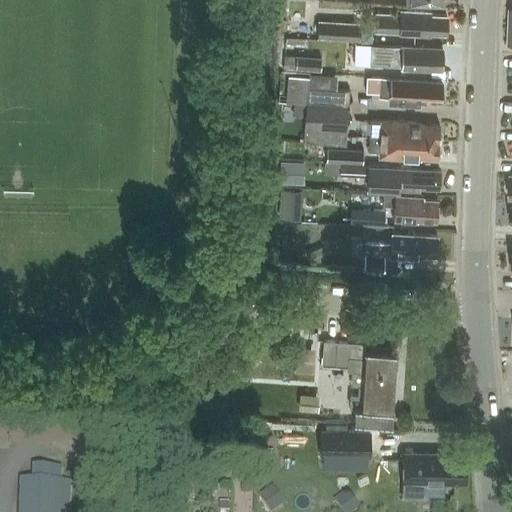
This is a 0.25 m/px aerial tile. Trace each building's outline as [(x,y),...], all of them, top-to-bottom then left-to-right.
[(377,14),(376,32),(401,33),(425,35),(425,32),(446,33),(447,15),(430,14),(430,11),(402,10),(402,15),(377,14)] [(358,40),(359,24),(318,21),(317,37),(358,40)] [(442,71),(443,48),(372,45),(371,64),(388,65),(402,66),(402,69),(413,69),(413,72),(425,72),(425,70),(442,71)] [(320,57),(296,55),(294,69),(319,71),(320,57)] [(336,106),(348,107),(350,90),(337,89),(337,78),(310,76),(310,79),(289,78),(287,103),(307,104),(336,106)] [(380,78),(379,98),(389,98),(389,103),(403,104),(420,105),(421,102),(426,102),(426,97),(441,98),(442,81),(380,78)] [(346,144),(348,107),(336,106),(307,104),(304,142),(346,144)] [(370,138),(439,142),(440,126),(418,124),(418,122),(381,120),(371,119),(370,138)] [(438,158),(439,142),(370,138),(369,150),(380,151),(379,156),(416,159),(416,157),(438,158)] [(325,162),(360,164),(360,152),(326,150),(325,162)] [(300,184),(301,162),(281,161),(280,183),(300,184)] [(367,177),(367,166),(338,165),(338,176),(367,177)] [(439,189),(440,170),(369,166),(368,187),(419,190),(420,188),(439,189)] [(282,190),(282,205),(300,205),(301,191),(282,190)] [(437,220),(438,200),(424,199),(425,197),(384,194),(384,206),(395,206),(394,220),(416,221),(417,219),(437,220)] [(384,223),(385,211),(363,210),(363,211),(355,211),(354,222),(362,222),(384,223)] [(304,214),(304,223),(316,223),(316,214),(304,214)] [(365,240),(363,268),(383,269),(384,255),(420,257),(420,253),(437,254),(438,235),(392,232),(392,242),(365,240)] [(322,247),(306,254),(311,266),(327,259),(322,247)] [(363,387),(394,389),(397,352),(371,350),(372,344),(324,341),(322,365),(346,367),(346,371),(352,371),(351,386),(363,387)] [(315,371),(316,347),(297,346),(296,369),(315,371)] [(392,425),(394,389),(363,387),(363,396),(351,395),(350,408),(355,408),(354,422),(392,425)] [(300,394),(298,409),(318,412),(319,396),(300,394)] [(215,403),(215,414),(228,414),(228,403),(215,403)] [(371,431),(321,430),(320,457),(370,458),(371,431)] [(466,482),(466,457),(444,456),(444,453),(403,452),(402,486),(425,486),(425,494),(444,495),(444,482),(466,482)] [(60,483),(61,469),(33,468),(32,481),(21,481),(19,511),(69,511),(71,484),(60,483)] [(267,511),(276,511),(286,506),(273,487),(258,498),(267,511)] [(340,511),(358,511),(361,510),(348,492),(333,503),(340,511)]
